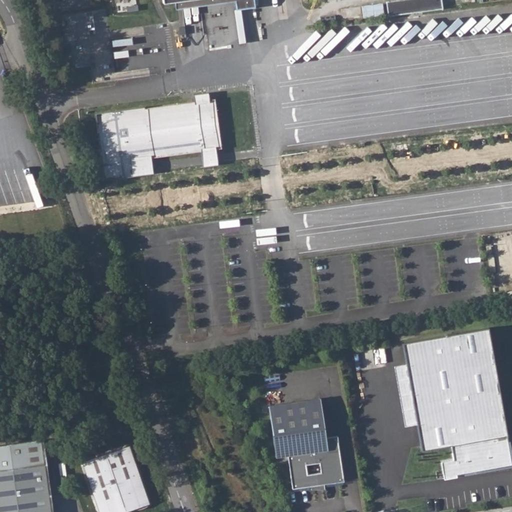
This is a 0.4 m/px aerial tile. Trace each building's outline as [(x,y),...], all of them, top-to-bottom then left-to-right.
[(443,0),(394,0),(388,1),(390,15),(444,8),(443,0)] [(195,95),(196,101),(211,100),(210,93),(195,95)] [(96,113),(105,179),(134,176),(132,160),(153,157),(202,151),(217,149),(223,148),(216,99),(211,100),(196,101),(146,108),(145,107),(96,113)] [(217,149),(202,151),(204,166),(219,165),(217,149)] [(154,173),(153,157),(132,160),(134,176),(151,173),(154,173)] [(402,343),(422,451),(451,446),(454,459),(441,461),(444,479),(457,477),(456,475),(511,464),(511,463),(507,435),(508,435),(489,327),(402,343)] [(321,399),(269,406),(276,457),(288,456),(292,489),(344,481),(338,437),(326,439),(321,399)] [(0,443),(0,511),(53,511),(43,438),(0,443)] [(128,444),(81,460),(98,511),(119,511),(148,502),(128,444)]
